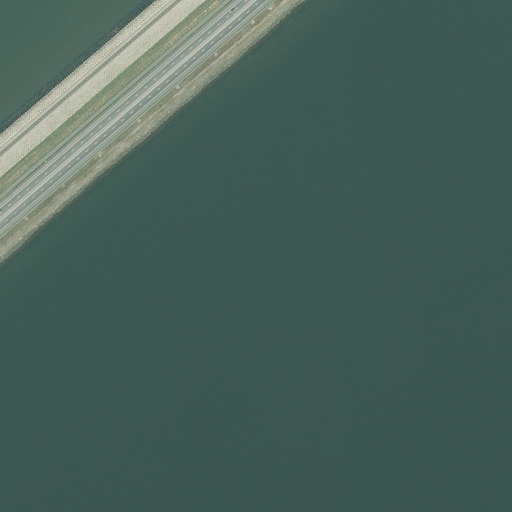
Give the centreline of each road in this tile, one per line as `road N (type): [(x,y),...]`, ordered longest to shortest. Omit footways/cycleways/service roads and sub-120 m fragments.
road 1 (motorway): [(0,226),(262,0)]
road 2 (motorway): [(245,0),(0,211)]
